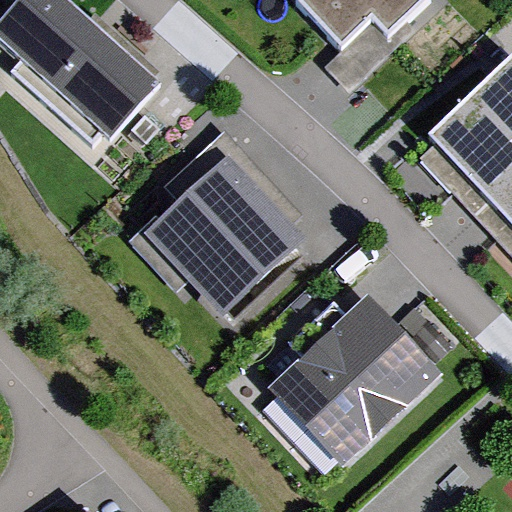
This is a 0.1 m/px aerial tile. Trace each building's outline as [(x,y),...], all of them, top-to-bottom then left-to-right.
[(145,71),(65,0),(3,0),(0,4),(0,59),(85,136),(145,71)] [(429,0),(296,0),(342,48),(325,64),(349,90),(413,31),(405,23),(429,0)] [(497,204),(511,190),(511,81),(443,146),(497,204)] [(308,251),(225,154),(127,238),(210,335),(308,251)] [(511,219),(511,190),(497,204),(511,219)] [(434,379),(356,291),(244,390),(321,478),(434,379)]
